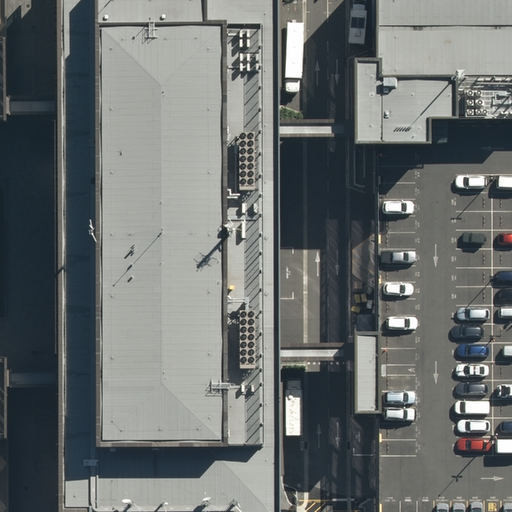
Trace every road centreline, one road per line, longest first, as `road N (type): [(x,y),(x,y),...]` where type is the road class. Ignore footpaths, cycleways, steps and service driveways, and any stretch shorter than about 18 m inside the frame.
road 1 (unknown): [(415,198),(376,479)]
road 2 (unknown): [(511,127),(437,126),(419,153),(415,198)]
road 3 (unknown): [(376,479),(511,469)]
